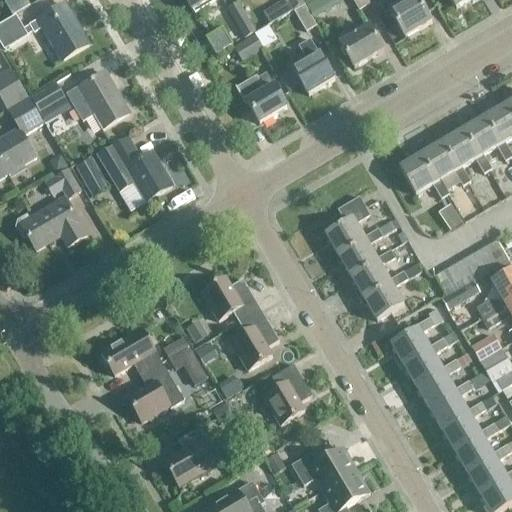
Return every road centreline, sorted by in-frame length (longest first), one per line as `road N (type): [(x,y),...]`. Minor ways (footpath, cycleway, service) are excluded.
road 1 (residential): [(425,511),(241,197)]
road 2 (tertiary): [(241,197),(15,333)]
road 3 (residential): [(351,131),(429,262),(511,213)]
road 4 (residential): [(241,197),(129,0)]
road 5 (residential): [(132,511),(15,333)]
road 6 (tertiary): [(511,38),(351,131)]
road 7 (tertiary): [(351,131),(241,197)]
